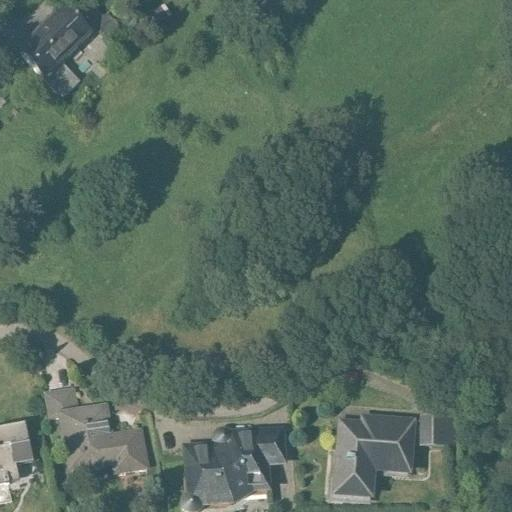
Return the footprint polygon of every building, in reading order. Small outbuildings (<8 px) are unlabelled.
[(92,32),(65,4),(17,51),(44,79),(92,32)] [(73,396),(44,401),(49,426),(52,426),(63,486),(109,478),(110,487),(145,481),(139,445),(109,450),(103,416),(77,421),(73,396)] [(421,419),(420,459),(449,460),(449,420),(421,419)] [(362,435),(339,434),(333,511),(345,511),(368,511),(371,482),(408,485),(412,433),(362,429),(362,435)] [(0,497),(17,493),(14,477),(32,473),(24,437),(0,442),(0,497)] [(183,460),(186,511),(245,511),(252,507),(268,506),(267,481),(284,478),(281,441),(230,444),(227,441),(223,441),(220,441),(216,443),(212,447),(211,452),(213,457),(183,460)] [(17,493),(0,497),(0,511),(9,511),(7,504),(19,501),(17,493)]
